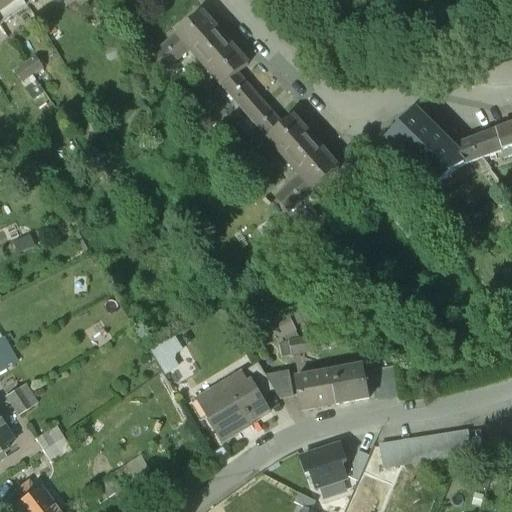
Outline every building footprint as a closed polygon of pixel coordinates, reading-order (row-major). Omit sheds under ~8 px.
[(0,0),(0,11),(16,0),(0,0)] [(95,4),(89,8),(96,18),(102,14),(95,4)] [(224,39),(201,13),(176,35),(151,57),(164,72),(189,50),(199,61),(224,39)] [(224,39),(199,61),(222,88),(222,87),(243,111),(258,98),(237,74),(247,65),(224,39)] [(36,58),(25,66),(32,77),(43,69),(36,58)] [(25,66),(14,74),(21,84),(32,77),(25,66)] [(282,126),(261,102),(246,115),(267,138),(266,139),(289,165),(315,143),(292,117),(282,126)] [(414,113),(386,139),(435,187),(441,194),(477,171),(472,164),(475,163),(469,143),(448,150),(414,113)] [(511,126),(469,143),(475,163),(502,153),(505,160),(511,157),(511,126)] [(315,143),(289,165),(299,177),(274,198),(287,213),(312,191),(313,192),(338,169),(315,143)] [(309,207),(293,221),(301,231),(318,217),(309,207)] [(177,354),(189,348),(182,336),(155,350),(168,374),(184,365),(177,354)] [(314,338),(301,341),(304,354),(316,352),(314,338)] [(2,339),(0,339),(0,355),(8,350),(2,339)] [(301,341),(288,343),(291,356),(304,354),(301,341)] [(8,350),(0,355),(0,372),(16,364),(8,350)] [(189,350),(179,355),(185,366),(170,374),(172,379),(197,367),(189,350)] [(265,377),(258,365),(243,375),(247,383),(251,381),(261,399),(274,391),(265,377)] [(363,367),(329,374),(335,406),(369,400),(363,367)] [(289,373),(265,377),(274,391),(280,401),(293,399),(289,373)] [(242,374),(203,397),(214,414),(207,418),(222,445),(239,435),(237,432),(270,413),(261,399),(251,381),(247,383),(243,375),(242,374)] [(329,374),(295,380),(301,413),(335,406),(329,374)] [(17,390),(6,397),(12,407),(23,400),(17,390)] [(23,400),(12,407),(19,417),(30,409),(23,400)] [(511,421),(486,430),(492,449),(511,442),(511,421)] [(0,425),(0,456),(6,453),(2,447),(11,442),(0,425)] [(55,428),(34,441),(43,454),(63,441),(55,428)] [(468,433),(379,447),(382,470),(471,456),(468,433)] [(63,441),(43,454),(50,465),(70,452),(63,441)] [(157,446),(149,451),(161,468),(168,462),(157,446)] [(341,447),(300,461),(305,477),(310,475),(314,490),(347,479),(347,478),(342,465),(346,463),(341,447)] [(369,457),(358,453),(347,478),(357,483),(369,457)] [(27,483),(14,493),(21,502),(10,510),(11,511),(56,511),(38,489),(34,492),(27,483)]
